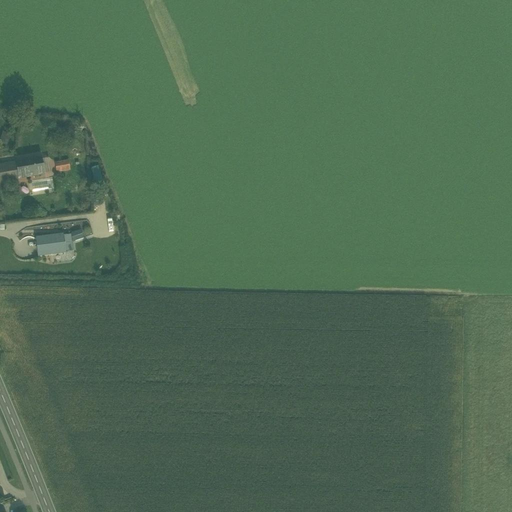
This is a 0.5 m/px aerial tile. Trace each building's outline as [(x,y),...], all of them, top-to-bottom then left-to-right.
[(0,142),(8,145),(12,135),(4,132),(0,141),(0,142)] [(0,167),(0,170),(2,182),(44,174),(41,158),(14,163),(14,165),(0,167)] [(53,164),(55,172),(67,170),(65,161),(53,164)] [(71,234),(71,235),(72,243),(84,239),(80,230),(71,234)] [(63,235),(36,239),(38,257),(65,253),(65,252),(73,251),(72,243),(71,235),(63,236),(63,235)]
